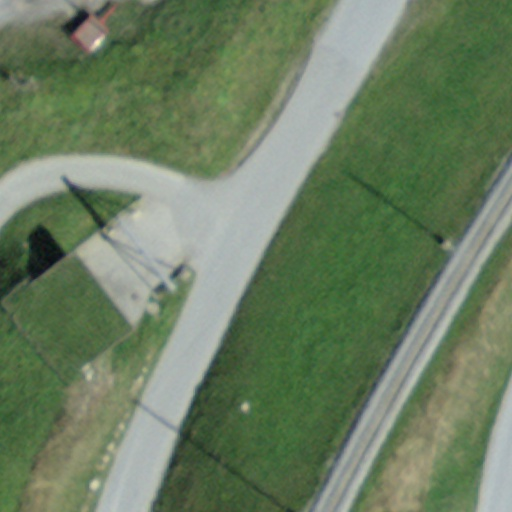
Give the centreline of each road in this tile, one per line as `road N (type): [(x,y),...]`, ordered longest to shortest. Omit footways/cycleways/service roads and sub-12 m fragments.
road 1 (residential): [(367,0),(230,240),(113,511)]
road 2 (unknown): [(228,511),(379,181),(428,16),(422,0)]
road 3 (track): [(230,240),(149,179),(53,166),(0,197)]
